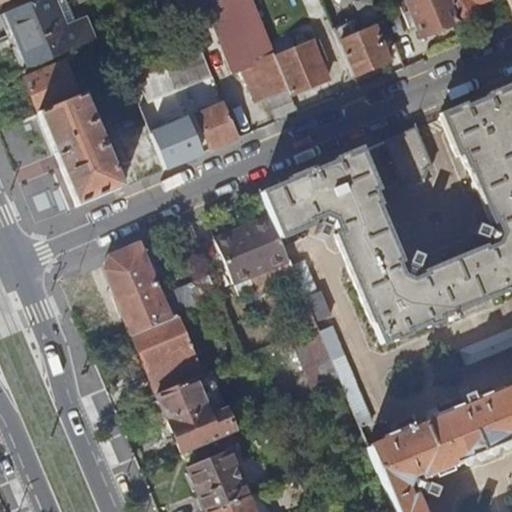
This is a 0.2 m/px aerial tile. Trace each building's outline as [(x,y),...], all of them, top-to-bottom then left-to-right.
[(38,0),(4,14),(26,68),(95,40),(85,17),(75,21),(65,0),(38,0)] [(241,68),(254,98),(264,94),(266,100),(288,91),(274,59),(249,0),(207,0),(203,2),(232,72),(241,68)] [(300,0),(310,22),(325,16),(318,0),(300,0)] [(356,0),(353,2),(363,26),(382,18),(374,0),(356,0)] [(409,13),(412,19),(420,38),(457,23),(447,0),(412,0),(405,3),(409,13)] [(447,0),(457,23),(476,14),(473,7),(488,0),(487,0),(447,0)] [(144,19),(151,36),(188,20),(181,4),(144,19)] [(404,15),(406,21),(412,19),(409,13),(404,15)] [(345,25),(351,37),(361,33),(355,21),(345,25)] [(332,30),(352,76),(387,61),(373,28),(361,33),(351,37),(345,25),(332,30)] [(176,35),(183,53),(199,46),(191,28),(176,35)] [(274,59),(288,91),(288,93),(289,95),(326,79),(311,43),(274,59)] [(125,77),(139,107),(212,76),(199,46),(183,53),(125,77)] [(22,79),(36,113),(83,94),(81,90),(77,91),(64,61),(22,79)] [(334,238),(371,324),(372,324),(381,344),(394,339),(395,342),(406,337),(404,334),(427,325),(428,328),(439,323),(437,321),(504,293),(506,295),(511,292),(511,160),(506,148),(511,137),(511,136),(511,88),(438,119),(455,158),(459,156),(464,169),(466,169),(490,224),(495,223),(500,236),(495,248),(482,253),(480,250),(422,274),(423,278),(409,284),(399,280),(393,266),(397,264),(374,208),(375,206),(370,194),(374,192),(357,153),(260,194),(269,216),(279,240),(309,226),(307,222),(322,216),(333,221),(339,235),(334,238)] [(269,101),(275,115),(294,107),(289,95),(288,93),(269,101)] [(36,113),(75,207),(122,187),(121,185),(125,183),(120,170),(116,172),(83,94),(36,113)] [(193,111),(210,150),(238,139),(223,104),(201,113),(198,108),(193,111)] [(150,134),(165,169),(200,155),(185,120),(150,134)] [(414,130),(383,142),(400,182),(407,179),(408,183),(414,185),(422,181),(425,177),(423,172),(430,170),(414,130)] [(214,240),(232,283),(288,260),(279,240),(269,216),(214,240)] [(171,231),(183,260),(199,254),(186,225),(171,231)] [(107,258),(102,273),(129,336),(169,320),(151,276),(156,274),(152,265),(154,264),(145,242),(107,258)] [(303,297),(313,319),(314,323),(330,317),(319,293),(316,294),(302,262),(290,267),(303,297)] [(290,303),(299,325),(313,319),(303,297),(290,303)] [(129,336),(155,396),(202,376),(176,317),(169,320),(129,336)] [(318,332),(341,387),(359,429),(371,424),(330,327),(318,332)] [(290,339),(315,398),(341,387),(318,332),(316,328),(290,339)] [(511,332),(462,354),(467,366),(511,346),(511,332)] [(153,411),(159,425),(165,422),(172,437),(180,456),(234,433),(208,373),(202,376),(155,396),(157,401),(148,405),(151,412),(153,411)] [(511,388),(488,399),(487,396),(478,400),(479,403),(460,411),(459,407),(450,412),(451,414),(439,419),(436,410),(425,415),(429,423),(412,430),(410,426),(404,429),(406,433),(394,437),(393,434),(384,438),(386,441),(367,449),(380,478),(392,508),(393,511),(422,511),(415,494),(410,496),(407,489),(411,478),(418,475),(421,479),(511,441),(511,388)] [(159,425),(165,439),(172,437),(165,422),(159,425)] [(361,450),(373,481),(380,478),(367,449),(367,448),(361,450)] [(186,468),(204,511),(213,511),(247,498),(227,451),(186,468)] [(247,498),(253,511),(266,511),(259,493),(247,498)] [(213,511),(253,511),(247,498),(213,511)]
